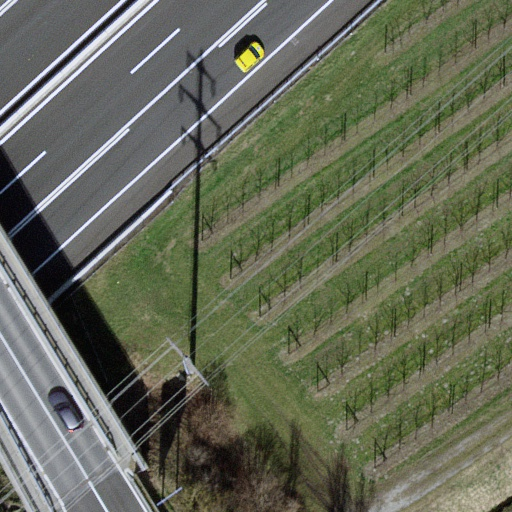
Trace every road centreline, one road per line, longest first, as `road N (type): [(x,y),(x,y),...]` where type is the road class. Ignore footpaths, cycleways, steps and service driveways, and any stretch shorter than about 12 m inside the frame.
road 1 (motorway): [(0,195),(215,0)]
road 2 (tertiary): [(0,335),(107,511)]
road 3 (unclassified): [(511,420),(385,511)]
